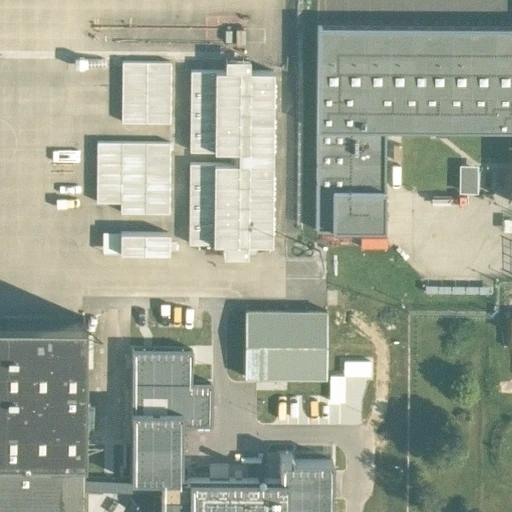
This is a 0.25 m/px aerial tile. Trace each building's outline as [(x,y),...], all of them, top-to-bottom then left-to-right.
[(350,27),(318,27),(317,135),(316,227),(382,227),(383,129),(447,129),(511,129),(511,28),(511,29),(433,28),(350,27)] [(111,323),(0,322),(0,449),(111,450),(111,323)] [(254,322),(252,375),(326,377),(336,377),(337,325),(254,322)] [(200,350),(131,350),(131,480),(161,480),(161,511),(341,511),(341,464),(289,464),(289,485),(198,484),(198,429),(219,429),(219,385),(200,385),(200,350)] [(91,511),(91,457),(0,457),(0,511),(91,511)]
